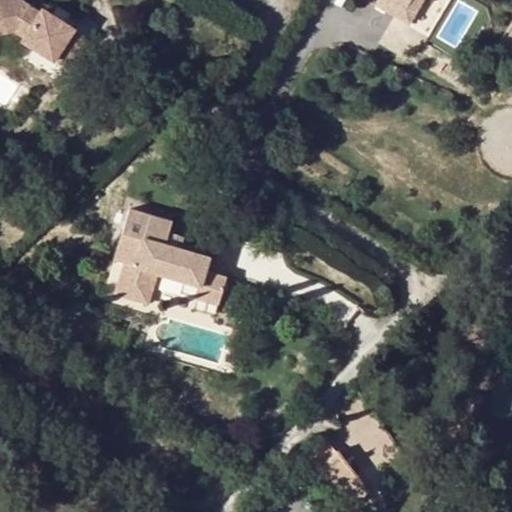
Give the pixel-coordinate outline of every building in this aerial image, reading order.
[(56,60),(70,68),(87,40),(73,31),(74,30),(43,11),(40,15),(29,8),(20,7),(17,0),(0,0),(0,37),(14,32),(25,38),(23,42),(54,61),(56,60)] [(373,0),(397,14),(404,4),(397,0),(373,0)] [(418,0),(405,0),(404,4),(397,14),(407,20),(418,0)] [(210,269),(213,255),(187,248),(172,243),(176,229),(179,219),(156,212),(132,205),(125,228),(145,235),(137,262),(128,260),(118,294),(153,305),(162,273),(205,285),(210,269)] [(156,212),(179,219),(180,214),(158,208),(156,212)] [(176,229),(172,243),(187,248),(192,234),(176,229)] [(220,258),(213,255),(210,269),(217,270),(220,258)] [(222,302),(230,274),(217,270),(210,269),(205,285),(202,296),(222,302)] [(469,391),(459,422),(476,428),(480,418),(487,398),(469,391)] [(480,418),(476,428),(486,431),(489,421),(480,418)] [(318,466),(350,507),(370,492),(337,451),(318,466)]
